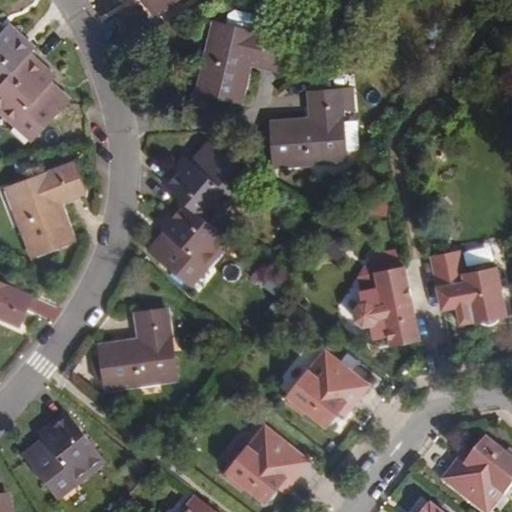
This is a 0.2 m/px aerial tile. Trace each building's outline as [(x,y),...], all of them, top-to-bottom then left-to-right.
[(143,0),(154,17),(181,0),(143,0)] [(283,41),(216,24),(208,63),(205,62),(197,94),(239,105),(247,72),(242,71),(245,62),(275,70),(283,41)] [(0,89),(31,56),(36,51),(8,25),(0,34),(0,33),(0,89)] [(54,78),(31,56),(0,89),(0,105),(15,120),(18,117),(37,135),(68,100),(54,87),(52,89),(47,85),(54,78)] [(346,158),(340,91),(311,93),(314,126),(304,126),(303,122),(270,125),(275,168),(308,165),(307,162),(346,158)] [(162,187),(181,203),(207,226),(231,196),(228,194),(244,174),(207,145),(195,160),(198,162),(194,166),(184,159),(162,187)] [(84,192),(71,163),(9,188),(23,223),(20,224),(32,256),(73,240),(60,209),(56,211),(53,204),(84,192)] [(207,226),(181,203),(160,229),(169,237),(166,242),(162,238),(149,255),(184,285),(200,265),(205,269),(227,242),(207,226)] [(460,251),(432,257),(433,261),(461,255),(460,251)] [(461,255),(433,261),(441,301),(455,298),(457,306),(461,324),(480,320),(485,324),(492,325),(497,322),(500,316),(506,315),(497,266),(465,273),(461,255)] [(391,345),(420,339),(415,315),(403,317),(401,307),(412,305),(405,267),(376,273),(379,288),(361,292),(363,303),(359,304),(354,312),(356,321),(364,326),(368,326),(371,344),(390,340),(391,345)] [(28,297),(0,283),(0,318),(15,325),(28,297)] [(455,298),(441,301),(443,309),(457,306),(455,298)] [(415,315),(412,305),(401,307),(403,317),(415,315)] [(175,375),(166,308),(135,312),(139,345),(132,346),(131,340),(99,345),(105,388),(138,383),(137,381),(175,375)] [(390,340),(371,344),(373,349),(391,345),(390,340)] [(373,385),(326,351),(315,366),(309,362),(287,392),(291,395),(287,401),(303,414),(307,408),(330,425),(340,411),(349,418),(373,385)] [(102,461),(65,415),(40,435),(47,443),(40,448),(38,445),(23,458),(52,494),(72,478),(75,482),(102,461)] [(272,446),(279,437),(265,426),(249,447),(253,451),(263,439),(272,446)] [(294,484),(311,462),(279,437),(272,446),(263,439),(253,451),(249,447),(228,472),(232,475),(229,479),(243,491),(247,487),(267,503),(270,499),(272,501),(278,492),(276,491),(278,488),(287,478),(294,484)] [(460,457),(442,479),(473,504),(481,495),(490,502),(500,490),(504,494),(511,484),(511,452),(510,451),(507,454),(486,438),(483,442),(481,440),(475,449),(477,450),(475,453),(467,463),(460,457)] [(464,452),(460,457),(467,463),(475,453),(468,447),(464,452)] [(285,494),(294,484),(287,478),(278,488),(285,494)] [(481,495),(473,504),(483,511),(490,511),(504,494),(500,490),(490,502),(481,495)] [(0,511),(9,511),(6,495),(0,495),(0,511)] [(215,511),(196,496),(184,511),(186,511),(215,511)]
